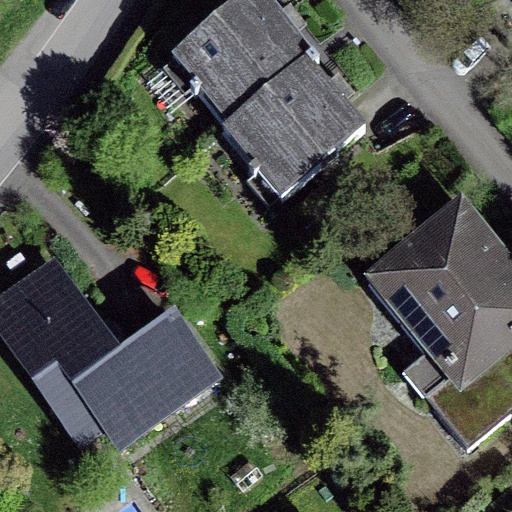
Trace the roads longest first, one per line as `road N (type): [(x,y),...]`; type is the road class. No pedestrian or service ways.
road 1 (residential): [(511,181),(363,0)]
road 2 (residential): [(0,129),(98,0)]
